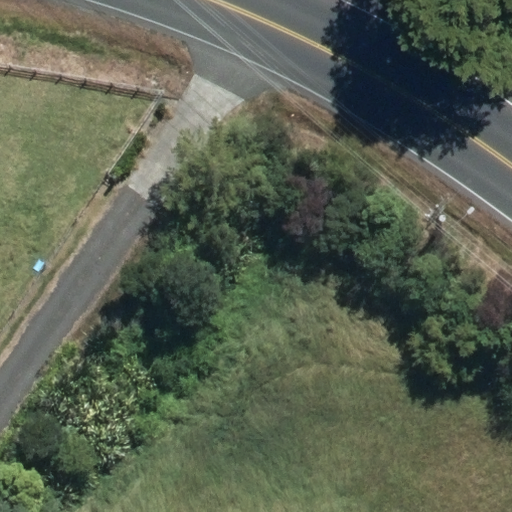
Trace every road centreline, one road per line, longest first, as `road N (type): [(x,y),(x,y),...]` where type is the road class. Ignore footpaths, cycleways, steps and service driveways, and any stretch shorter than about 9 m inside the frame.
road 1 (unknown): [(242,12),(0,390)]
road 2 (secondary): [(209,0),(307,38),(511,172)]
